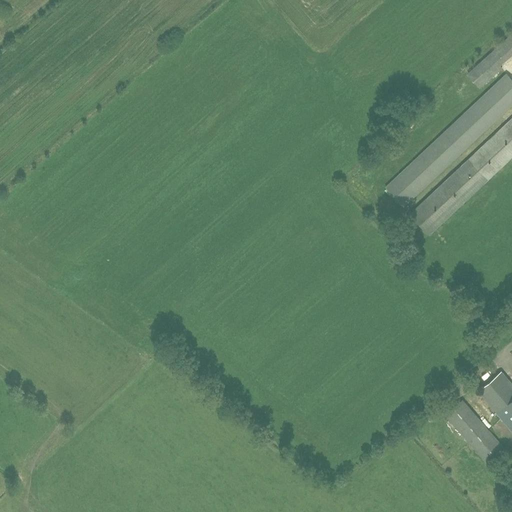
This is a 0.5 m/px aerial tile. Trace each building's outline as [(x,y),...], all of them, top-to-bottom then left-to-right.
[(511,33),(468,75),(479,87),(502,66),(501,65),(511,55),(511,33)] [(402,205),(511,103),(511,79),(506,73),(384,186),(402,205)] [(511,117),(409,212),(428,233),(511,155),(511,117)] [(478,390),(496,412),(511,431),(511,382),(501,370),(478,390)] [(446,415),(489,464),(505,450),(462,401),(446,415)]
